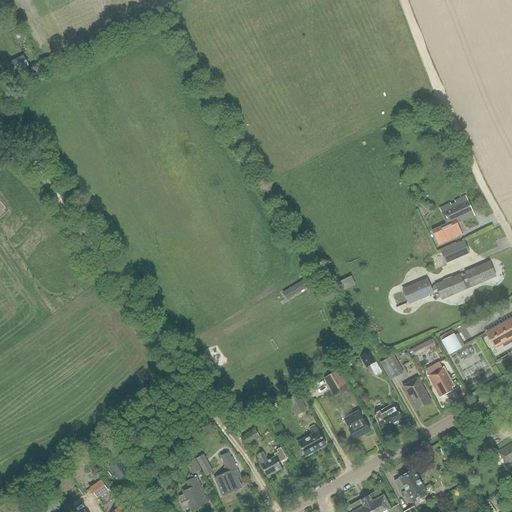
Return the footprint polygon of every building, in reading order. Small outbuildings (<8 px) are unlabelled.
[(32,59),(13,68),(16,75),(35,65),(32,59)] [(441,206),(448,223),(433,229),(439,245),(465,234),(459,223),(476,216),(467,195),(441,206)] [(453,246),(442,251),(446,262),(457,257),(453,246)] [(489,264),(491,263),(490,261),(465,272),(466,274),(462,275),(462,274),(451,278),(451,276),(442,280),(443,282),(432,286),(433,288),(430,289),(426,281),(403,291),(408,302),(406,302),(407,304),(421,298),(421,300),(428,297),(427,295),(436,291),(436,290),(438,289),(441,298),(464,288),(461,281),(468,279),(471,285),(494,275),(489,264)] [(340,281),(345,291),(359,284),(354,275),(340,281)] [(294,297),(308,288),(303,281),(290,289),(294,297)] [(511,340),(510,337),(511,335),(511,320),(487,335),(494,346),(500,343),(503,348),(511,343),(511,340)] [(453,330),(440,337),(443,343),(441,344),(447,355),(450,354),(450,355),(463,348),(461,346),(464,345),(458,334),(456,336),(453,330)] [(437,346),(433,339),(412,350),(415,357),(437,346)] [(377,361),(372,351),(361,358),(366,367),(377,361)] [(404,374),(394,356),(381,363),(391,381),(404,374)] [(452,388),(455,386),(444,368),(428,377),(439,395),(440,398),(453,390),(452,388)] [(341,373),(326,381),(335,398),(350,390),(341,373)] [(417,411),(431,403),(418,379),(403,387),(417,411)] [(301,397),(289,403),(296,416),(308,410),(301,397)] [(375,419),(379,425),(381,429),(386,427),(393,423),(394,425),(398,423),(397,421),(402,418),(397,409),(395,410),(392,405),(383,410),(377,414),(376,415),(375,417),(375,419)] [(344,419),(350,430),(348,431),(354,441),(370,432),(364,423),(358,412),(344,419)] [(306,457),(326,446),(316,428),(310,431),(313,436),(298,443),(306,457)] [(241,437),(246,446),(260,438),(255,429),(241,437)] [(511,444),(498,453),(507,467),(511,464),(511,444)] [(110,449),(101,455),(106,462),(114,456),(110,449)] [(267,476),(281,468),(274,457),(267,461),(262,452),(256,455),(261,463),(261,465),(267,476)] [(229,453),(221,456),(225,467),(224,467),(227,473),(215,478),(223,497),(241,489),(237,479),(240,477),(229,453)] [(130,466),(125,459),(123,456),(110,465),(113,468),(112,468),(125,486),(134,480),(126,469),(130,466)] [(205,457),(198,461),(203,470),(209,466),(205,457)] [(201,470),(195,459),(187,463),(193,474),(201,470)] [(427,496),(413,471),(399,479),(394,482),(398,490),(403,487),(413,504),(427,496)] [(156,487),(161,483),(157,477),(151,481),(156,487)] [(186,482),(189,490),(183,492),(184,495),(180,497),(185,510),(190,508),(191,511),(204,505),(200,495),(203,493),(196,478),(186,482)] [(90,488),(97,498),(108,491),(101,481),(90,488)] [(379,491),(364,499),(371,511),(386,511),(390,510),(383,496),(382,497),(379,491)] [(52,496),(32,510),(33,511),(48,511),(59,505),(52,496)] [(371,511),(364,499),(350,507),(352,511),(371,511)]
